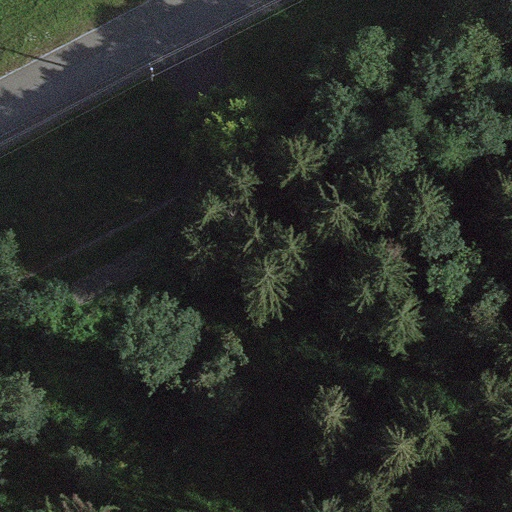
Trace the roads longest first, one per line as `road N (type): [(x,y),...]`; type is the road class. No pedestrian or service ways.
road 1 (track): [(511,64),(245,154),(0,280)]
road 2 (unclassified): [(256,0),(0,135)]
road 3 (track): [(245,154),(200,29)]
